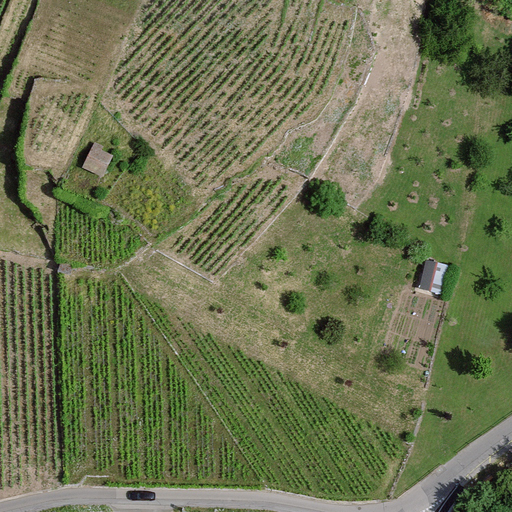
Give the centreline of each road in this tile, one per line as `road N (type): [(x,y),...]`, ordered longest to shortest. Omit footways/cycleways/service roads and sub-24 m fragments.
road 1 (residential): [(17,511),(131,505),(272,511)]
road 2 (residential): [(417,511),(511,432)]
